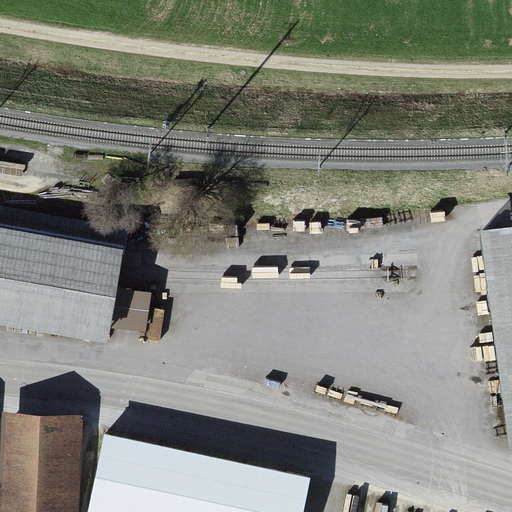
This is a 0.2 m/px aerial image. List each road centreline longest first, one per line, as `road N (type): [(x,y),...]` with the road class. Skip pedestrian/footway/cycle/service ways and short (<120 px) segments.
road 1 (primary): [(511,493),(261,418),(0,378)]
road 2 (unclassified): [(0,22),(205,53),(511,72)]
